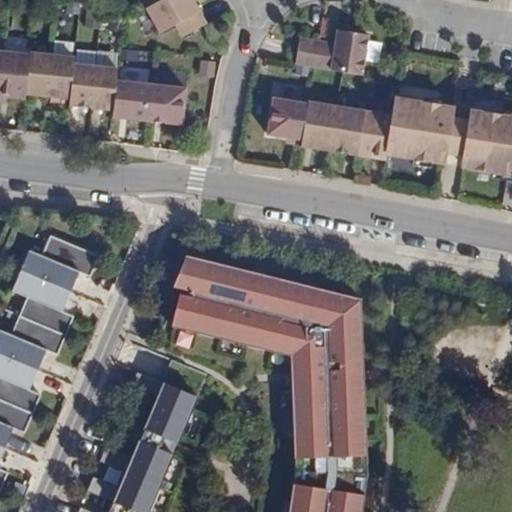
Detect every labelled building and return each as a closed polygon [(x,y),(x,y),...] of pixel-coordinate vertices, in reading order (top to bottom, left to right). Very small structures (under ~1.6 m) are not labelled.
[(205,25),(190,0),(161,0),(145,9),(159,35),(175,26),(181,38),(205,25)] [(335,46),(317,42),(313,69),(341,74),(361,77),(368,37),(351,34),(339,31),(337,31),(335,46)] [(313,69),(317,42),(298,39),(294,66),(313,69)] [(0,52),(0,103),(9,105),(10,98),(24,100),(24,94),(29,55),(0,52)] [(24,94),(47,97),(51,55),(29,53),(29,55),(24,94)] [(51,55),(47,97),(69,99),(72,64),(73,58),(51,55)] [(69,99),(68,105),(90,108),(94,67),(72,64),(69,99)] [(112,111),(115,82),(117,69),(94,67),(90,108),(112,111)] [(112,118),(146,122),(150,85),(115,82),(112,111),(112,118)] [(150,85),(146,122),(181,126),(184,89),(150,85)] [(295,140),(301,141),(307,106),(272,99),(266,136),(285,139),(295,140)] [(392,117),(386,153),(443,162),(444,152),(450,119),(451,108),(395,99),(392,117)] [(300,147),(328,152),(336,108),(307,103),(307,106),(301,141),(300,147)] [(328,152),(357,157),(364,113),(336,108),(328,152)] [(467,121),(463,154),(461,165),(507,172),(511,137),(511,116),(469,111),(467,121)] [(357,157),(385,161),(386,153),(392,117),(364,113),(357,157)] [(450,119),(444,152),(463,154),(467,121),(450,119)] [(19,315),(65,335),(73,317),(61,311),(78,272),(90,277),(98,256),(50,236),(41,256),(28,251),(11,291),(26,297),(19,315)] [(360,298),(194,259),(180,277),(186,278),(182,288),(192,291),(190,297),(179,294),(171,326),(185,329),(186,325),(194,327),(193,332),(235,341),(236,337),(244,339),(243,344),(273,351),(275,342),(289,346),(289,355),(290,372),(294,372),(295,380),(290,381),(295,471),(288,511),(361,511),(367,474),(363,384),(356,384),(355,369),(363,369),(360,298)] [(186,278),(180,277),(173,286),(182,288),(186,278)] [(65,335),(19,315),(10,335),(0,330),(0,399),(32,414),(40,395),(28,389),(45,350),(57,355),(65,335)] [(275,342),(273,351),(289,355),(289,346),(275,342)] [(196,397),(136,372),(130,386),(155,397),(141,431),(176,445),(196,397)] [(32,414),(0,399),(0,490),(7,473),(0,468),(0,455),(12,428),(24,433),(32,414)] [(176,445),(141,431),(137,441),(172,455),(176,445)] [(148,511),(172,455),(137,441),(130,458),(104,447),(99,460),(125,471),(118,488),(92,477),(87,490),(113,501),(108,511),(91,511),(80,507),(77,511),(148,511)]
